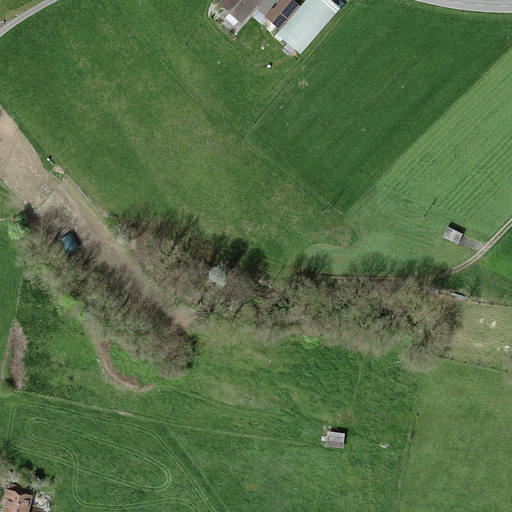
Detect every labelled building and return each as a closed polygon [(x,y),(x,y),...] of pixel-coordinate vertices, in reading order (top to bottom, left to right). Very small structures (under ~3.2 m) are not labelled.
[(236,24),(257,0),(230,0),(221,11),(236,24)] [(278,29),(298,6),(291,0),(282,0),(266,19),(278,29)] [(328,0),(310,0),(278,36),(298,55),(339,10),(328,0)] [(449,227),(444,237),(460,246),(465,236),(449,227)] [(345,436),(328,433),(326,444),(343,446),(345,436)] [(30,491),(10,486),(4,511),(43,511),(26,507),(30,491)]
